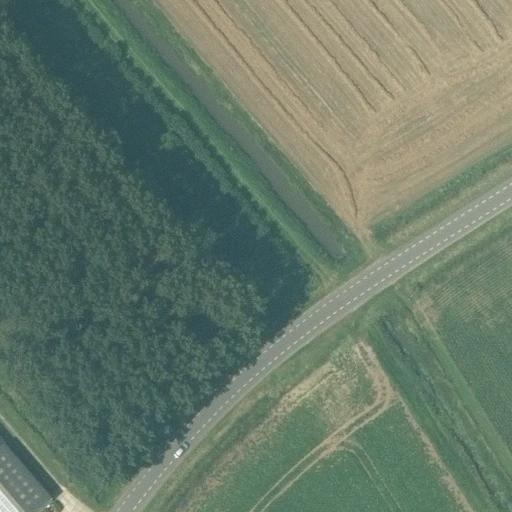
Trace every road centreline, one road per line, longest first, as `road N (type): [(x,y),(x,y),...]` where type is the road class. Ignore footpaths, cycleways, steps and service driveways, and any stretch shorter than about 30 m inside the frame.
road 1 (tertiary): [(126,511),(226,395),(308,324),(511,193)]
road 2 (track): [(350,296),(93,0)]
